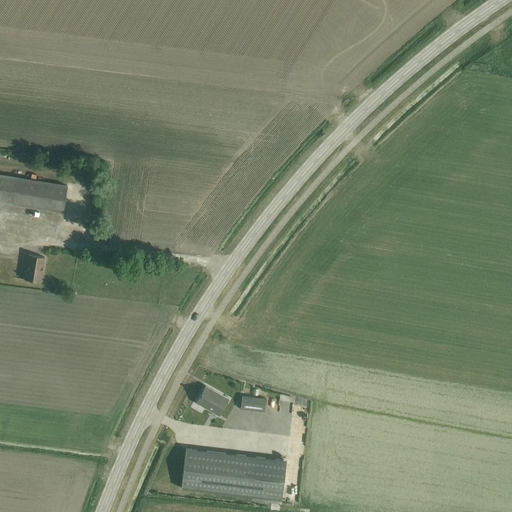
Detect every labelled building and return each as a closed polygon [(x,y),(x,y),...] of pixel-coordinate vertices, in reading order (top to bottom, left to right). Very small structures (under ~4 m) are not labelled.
[(0,174),(0,202),(13,205),(62,213),(67,186),(18,178),(0,174)] [(40,282),(44,257),(28,255),(24,279),(40,282)] [(207,405),(205,408),(219,416),(229,399),(205,386),(196,402),(196,403),(198,400),(207,405)] [(280,394),(280,401),(293,402),(294,397),(280,394)] [(264,411),(266,399),(242,396),(241,409),(264,411)] [(181,488),(281,500),(286,460),(186,448),(181,488)]
